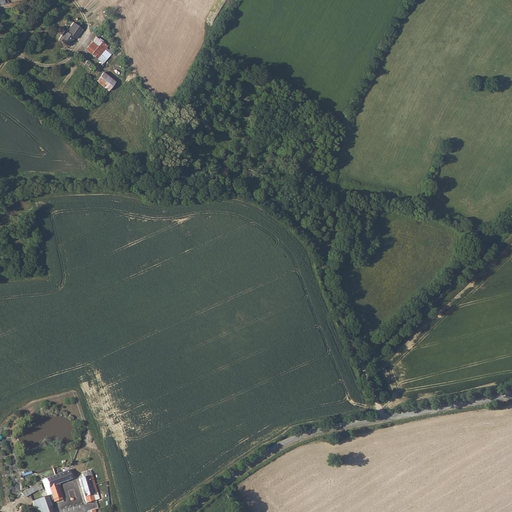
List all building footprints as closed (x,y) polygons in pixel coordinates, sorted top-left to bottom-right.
[(74,21),(66,30),(75,37),(76,38),(83,28),(74,21)] [(66,30),(64,29),(58,38),(68,45),(75,37),(66,30)] [(96,35),(85,48),(97,57),(104,48),(107,44),(96,35)] [(96,81),(109,91),(117,81),(103,71),(96,81)] [(73,468),(47,478),(49,484),(48,485),(48,487),(50,486),(52,494),(54,500),(55,502),(64,499),(59,484),(76,477),(73,468)] [(84,477),(80,478),(87,502),(96,499),(94,493),(97,492),(90,469),(86,470),(87,472),(83,473),(84,477)] [(25,498),(42,488),(39,482),(22,492),(25,498)]
